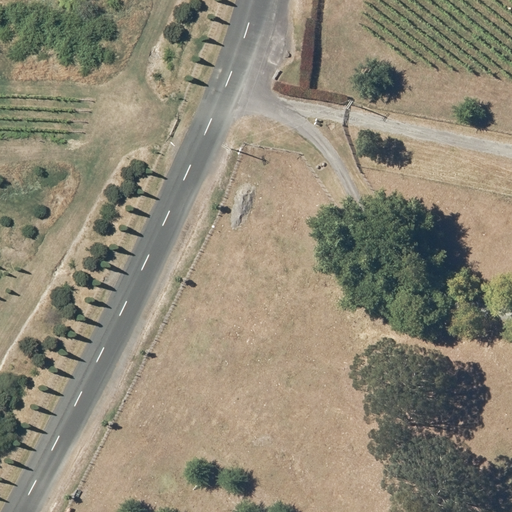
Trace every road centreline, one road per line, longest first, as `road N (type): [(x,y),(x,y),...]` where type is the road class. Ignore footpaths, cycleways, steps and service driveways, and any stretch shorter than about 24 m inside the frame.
road 1 (unclassified): [(242,0),(200,106),(0,506)]
road 2 (unknown): [(292,89),(396,269),(511,302)]
road 3 (unknown): [(292,89),(511,142)]
